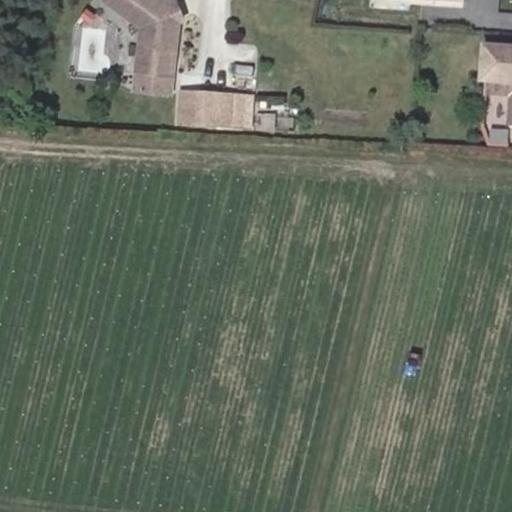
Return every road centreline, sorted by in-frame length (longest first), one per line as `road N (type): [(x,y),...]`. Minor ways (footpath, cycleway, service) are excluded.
road 1 (track): [(0,146),(511,178)]
road 2 (track): [(310,511),(393,171)]
